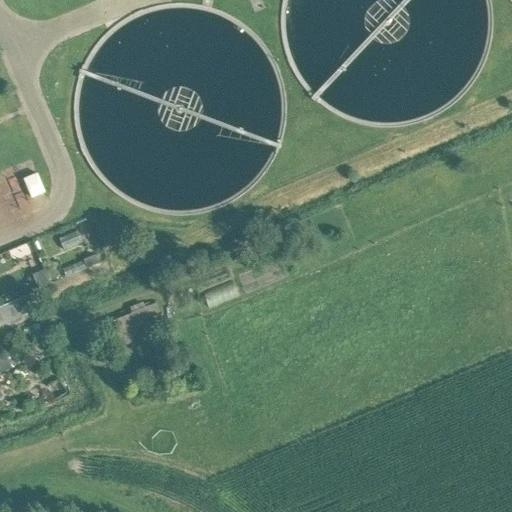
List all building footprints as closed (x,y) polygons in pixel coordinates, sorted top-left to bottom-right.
[(29,154),(36,179),(51,175),(44,150),(29,154)] [(71,231),(86,222),(80,213),(65,222),(71,231)] [(65,242),(39,251),(45,267),(71,257),(65,242)] [(87,267),(99,263),(95,255),(84,260),(87,267)] [(45,269),(33,274),(40,290),(52,285),(45,269)] [(27,295),(0,306),(0,325),(34,311),(27,295)] [(109,349),(128,342),(148,334),(154,331),(144,307),(130,313),(130,314),(100,326),(109,349)] [(152,376),(154,391),(182,388),(180,373),(152,376)]
